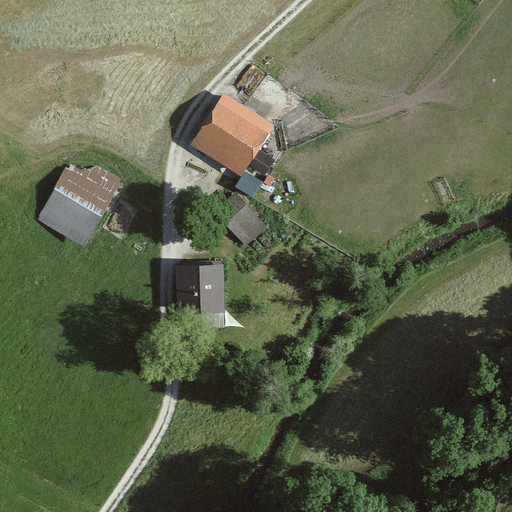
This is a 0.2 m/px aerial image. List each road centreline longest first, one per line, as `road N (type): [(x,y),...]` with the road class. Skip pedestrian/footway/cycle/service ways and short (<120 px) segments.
road 1 (track): [(102,511),(163,429),(171,382),(173,184)]
road 2 (track): [(307,0),(205,98),(179,137),(173,184)]
